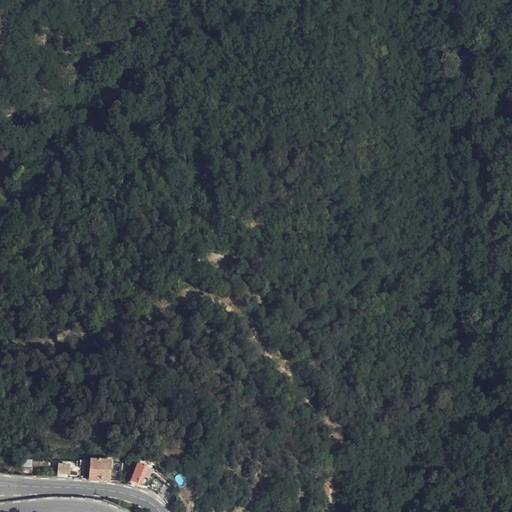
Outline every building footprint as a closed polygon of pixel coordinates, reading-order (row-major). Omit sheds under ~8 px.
[(62,462),(61,473),(72,476),(74,464),(62,462)] [(86,479),(93,480),(96,462),(89,462),(86,479)] [(93,480),(109,481),(110,464),(96,462),(93,480)] [(135,463),(134,466),(143,469),(140,482),(141,483),(143,476),(148,477),(151,468),(135,463)] [(109,481),(119,481),(121,465),(110,464),(109,481)] [(134,466),(130,482),(139,485),(140,482),(143,469),(134,466)]
